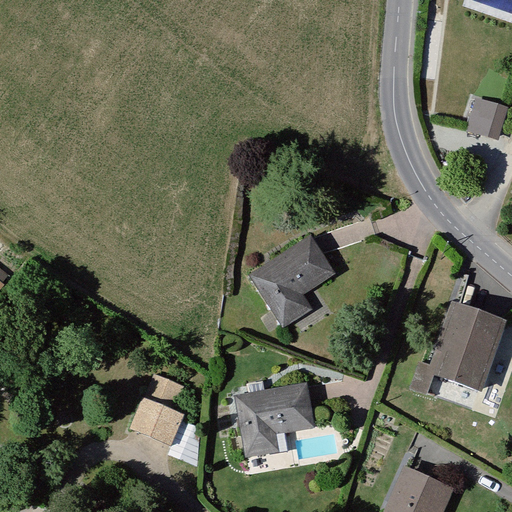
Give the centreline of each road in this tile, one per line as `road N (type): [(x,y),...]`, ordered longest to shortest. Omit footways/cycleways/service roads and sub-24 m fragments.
road 1 (residential): [(400,0),(394,83),(404,149),(440,212),(511,275)]
road 2 (unknown): [(360,421),(440,212)]
